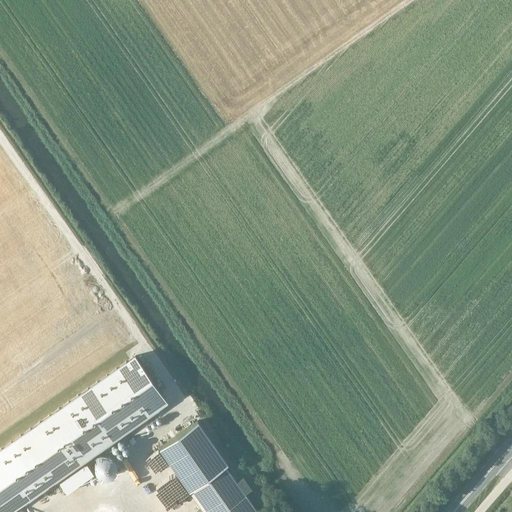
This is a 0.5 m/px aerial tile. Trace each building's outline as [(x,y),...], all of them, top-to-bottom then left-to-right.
[(0,448),(134,354),(115,330),(0,410),(0,448)] [(0,448),(0,511),(8,511),(167,402),(134,354),(0,448)] [(204,511),(256,511),(244,494),(236,482),(224,466),(227,464),(197,421),(158,448),(204,511)] [(103,476),(104,476),(106,476),(108,475),(110,474),(111,474),(112,473),(113,472),(114,470),(115,469),(115,467),(116,465),(115,464),(115,462),(115,461),(114,459),(112,457),(111,456),(109,455),(107,454),(106,454),(104,454),(102,454),(100,455),(98,456),(97,456),(96,458),(95,459),(95,460),(94,462),(94,463),(93,465),(94,467),(94,468),(95,470),(95,471),(97,473),(98,474),(99,474),(101,475),(103,476)] [(86,463),(59,482),(65,492),(92,473),(86,463)] [(243,477),(236,482),(244,494),(251,489),(243,477)] [(47,498),(40,499),(41,509),(48,508),(47,498)]
